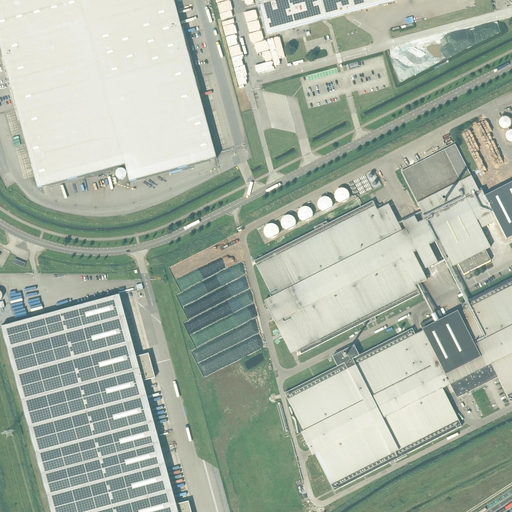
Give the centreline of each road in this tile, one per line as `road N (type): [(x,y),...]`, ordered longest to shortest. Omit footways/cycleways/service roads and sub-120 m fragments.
road 1 (unclassified): [(511,65),(148,246),(77,253),(0,225)]
road 2 (unknown): [(491,106),(249,230),(280,378)]
road 3 (unknown): [(280,378),(318,504),(511,408)]
road 4 (unknown): [(511,260),(280,378)]
